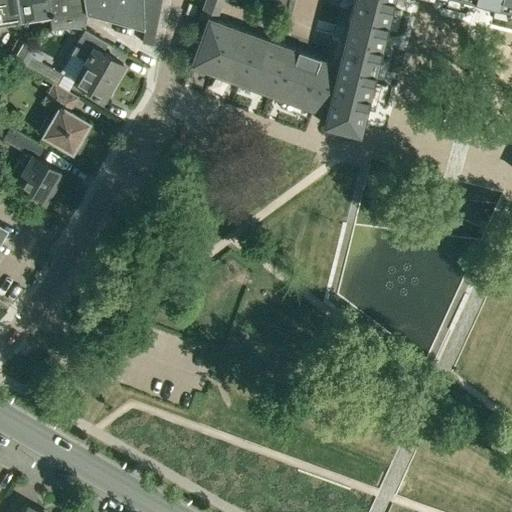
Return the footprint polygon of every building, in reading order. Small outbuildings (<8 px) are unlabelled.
[(0,0),(0,24),(22,21),(20,7),(18,0),(0,0)] [(22,23),(50,18),(47,0),(18,0),(20,7),(22,21),(22,23)] [(88,14),(85,0),(47,0),(50,18),(53,30),(86,25),(88,14)] [(85,0),(88,14),(112,21),(111,0),(85,0)] [(111,0),(112,21),(145,30),(143,0),(111,0)] [(154,43),(161,0),(143,0),(145,30),(145,34),(144,42),(154,43)] [(191,61),(190,63),(212,71),(238,81),(255,87),(269,92),(309,107),(311,108),(317,110),(325,112),(322,122),(324,123),(334,125),(357,131),(359,132),(392,0),(455,0),(458,1),(457,0),(498,0),(508,2),(505,12),(511,14),(511,0),(352,0),(347,21),(348,21),(337,63),(333,61),(327,59),(286,44),(286,43),(268,36),(258,33),(240,26),(231,23),(226,21),(216,18),(220,7),(205,2),(199,18),(205,21),(199,39),(191,61)] [(104,96),(124,63),(102,51),(108,41),(85,28),(71,52),(85,59),(74,79),(104,96)] [(32,46),(24,41),(14,59),(21,64),(32,46)] [(29,55),(24,64),(54,82),(56,83),(62,74),(59,73),(41,62),(29,55)] [(79,96),(56,83),(54,82),(42,101),(57,109),(51,120),(47,118),(40,130),(44,133),(42,135),(72,151),(89,121),(70,110),(79,96)] [(43,145),(10,125),(0,118),(0,134),(24,149),(8,179),(16,183),(16,184),(43,201),(61,171),(36,157),(43,145)]
